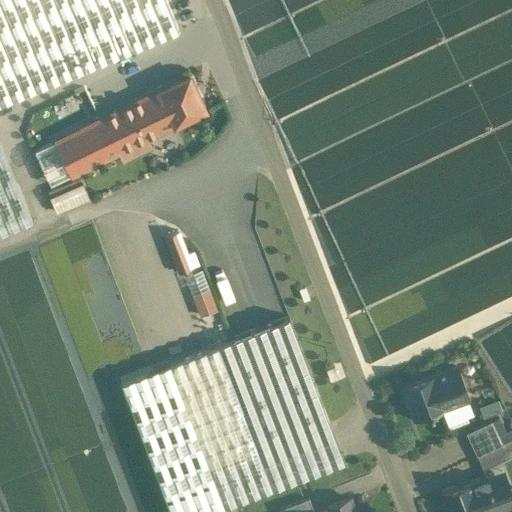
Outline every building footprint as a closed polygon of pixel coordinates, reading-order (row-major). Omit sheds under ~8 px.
[(0,0),(0,107),(39,92),(0,0)] [(81,62),(55,0),(0,0),(39,92),(86,72),(82,61),(81,62)] [(124,44),(106,0),(55,0),(81,62),(82,61),(86,72),(128,55),(123,44),(124,44)] [(178,34),(163,0),(106,0),(124,44),(123,44),(128,55),(178,34)] [(265,102),(272,118),(407,54),(404,35),(386,39),(382,18),(379,18),(356,29),(353,30),(350,12),(346,14),(322,18),(324,28),(333,24),(334,26),(346,24),(347,34),(330,42),(326,34),(307,37),(312,35),(290,39),(293,53),(281,55),(278,39),(267,41),(269,50),(254,53),(260,83),(262,88),(265,102)] [(188,72),(156,87),(173,122),(173,123),(205,107),(188,72)] [(157,88),(54,139),(70,173),(173,122),(157,88)] [(54,139),(33,149),(50,183),(70,173),(54,139)] [(0,230),(31,218),(0,142),(0,230)] [(46,188),(54,210),(90,196),(82,174),(46,188)] [(250,272),(237,276),(245,307),(250,306),(255,325),(263,323),(250,272)] [(210,284),(191,290),(198,313),(218,307),(210,284)] [(511,316),(477,337),(511,397),(511,316)] [(288,317),(169,363),(223,504),(343,458),(288,317)] [(456,364),(402,384),(415,416),(429,411),(430,413),(433,412),(432,410),(445,405),(468,396),(456,364)] [(498,396),(480,404),(484,414),(503,405),(498,396)] [(491,418),(465,430),(476,454),(502,442),(491,418)] [(502,442),(476,454),(482,467),(507,455),(502,442)] [(511,493),(503,468),(472,479),(472,478),(441,489),(449,511),(479,511),(484,510),(483,509),(511,498),(511,493)] [(309,496),(280,506),(282,511),(305,511),(314,509),(309,496)] [(328,506),(314,511),(314,509),(305,511),(355,511),(350,496),(327,504),(328,506)]
